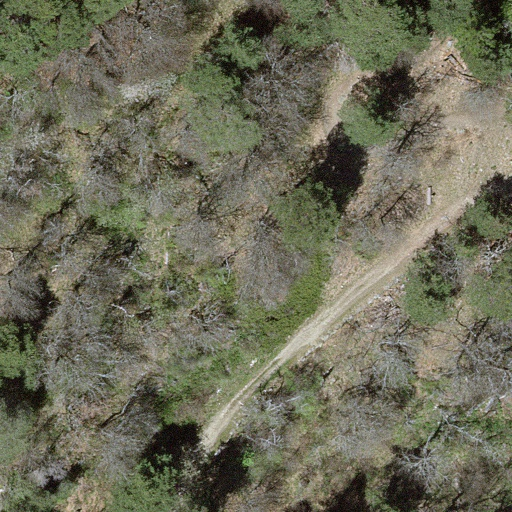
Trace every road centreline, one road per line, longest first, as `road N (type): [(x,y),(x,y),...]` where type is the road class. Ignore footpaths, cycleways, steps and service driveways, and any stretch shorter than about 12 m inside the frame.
road 1 (track): [(170,511),(216,431),(301,339),(511,178)]
road 2 (track): [(511,100),(375,144),(338,148),(319,126),(343,93),(457,0)]
